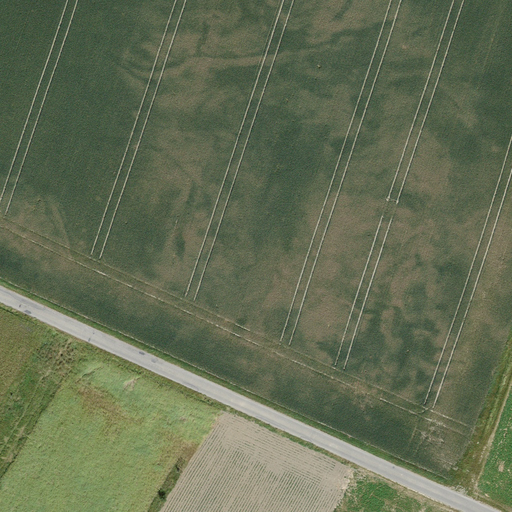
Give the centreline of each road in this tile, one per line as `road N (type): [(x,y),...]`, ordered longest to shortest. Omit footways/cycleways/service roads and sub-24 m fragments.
road 1 (track): [(470,511),(0,298)]
road 2 (track): [(511,365),(465,509)]
